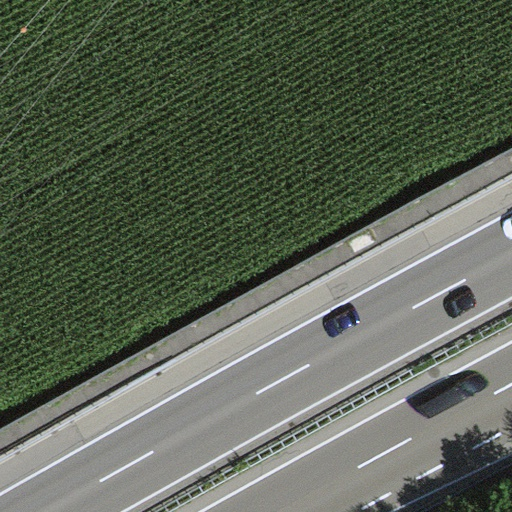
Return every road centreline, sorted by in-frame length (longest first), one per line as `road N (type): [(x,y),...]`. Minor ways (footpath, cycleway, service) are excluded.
road 1 (motorway): [(511,254),(46,511)]
road 2 (motorway): [(278,511),(511,384)]
